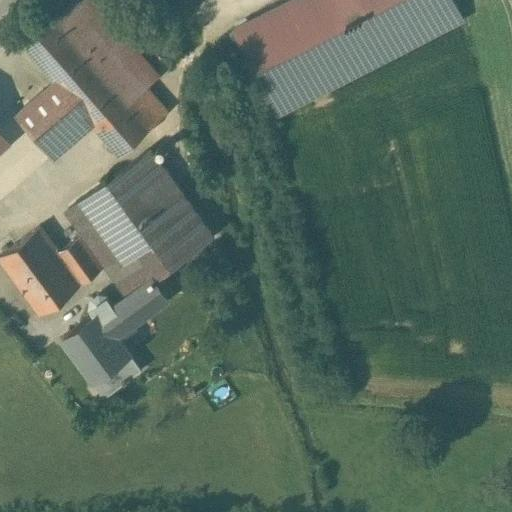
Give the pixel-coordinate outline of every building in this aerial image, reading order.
[(159,75),(93,0),(73,0),(72,2),(146,86),(159,75)] [(457,0),(276,0),(231,23),(277,113),(466,17),(457,0)] [(146,86),(72,2),(24,44),(55,79),(92,122),(98,128),(146,86)] [(92,122),(55,79),(17,112),(54,154),(92,122)] [(146,86),(98,128),(119,152),(167,110),(146,86)] [(148,148),(67,207),(83,230),(99,252),(74,270),(81,280),(106,261),(128,291),(129,293),(153,275),(210,234),(148,148)] [(58,248),(40,224),(0,252),(0,257),(39,311),(81,280),(74,270),(99,252),(83,230),(58,248)] [(101,311),(98,308),(63,334),(93,374),(95,373),(108,391),(128,377),(114,359),(128,349),(115,331),(166,294),(153,275),(129,293),(128,291),(101,311)]
